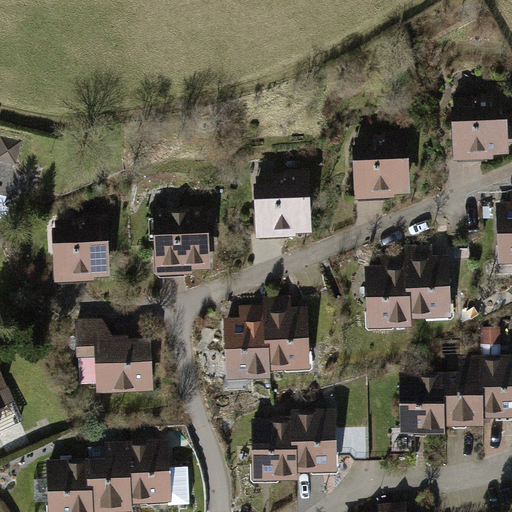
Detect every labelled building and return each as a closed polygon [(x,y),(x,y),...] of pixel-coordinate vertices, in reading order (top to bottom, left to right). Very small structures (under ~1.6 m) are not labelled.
[(511,93),(471,95),(474,155),(511,152),(511,93)] [(425,127),(367,132),(371,195),(429,191),(425,127)] [(272,173),(275,234),(330,230),(327,170),(272,173)] [(222,204),(166,208),(171,273),(227,268),(222,204)] [(120,215),(64,218),(67,278),(124,276),(120,215)] [(418,257),(423,313),(469,309),(463,248),(418,251),(418,257)] [(418,257),(372,261),(378,324),(424,320),(423,313),(418,257)] [(276,305),(283,365),(324,360),(316,293),(275,298),(276,305)] [(276,305),(235,310),(242,376),(284,371),(283,365),(276,305)] [(111,317),(83,319),(86,350),(110,349),(113,393),(169,389),(166,336),(113,340),(111,317)] [(464,369),(467,422),(511,418),(511,355),(463,358),(464,369)] [(0,356),(0,437),(31,423),(0,356)] [(464,369),(414,372),(418,435),(468,432),(467,422),(464,369)] [(308,415),(310,468),(353,466),(350,405),(307,407),(308,415)] [(308,415),(264,417),(267,477),(310,475),(310,468),(308,415)] [(134,433),(144,499),(185,492),(175,426),(134,433)] [(94,439),(105,505),(144,499),(134,433),(94,439)] [(94,444),(49,452),(58,511),(98,511),(106,511),(105,505),(94,444)] [(398,511),(443,511),(441,497),(397,502),(398,511)]
